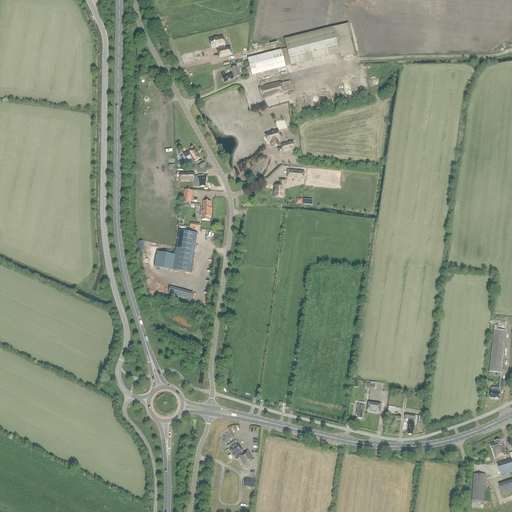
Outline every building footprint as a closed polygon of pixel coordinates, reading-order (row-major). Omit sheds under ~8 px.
[(339,57),(353,54),(349,37),(350,37),(348,24),(282,37),(284,48),(281,49),(285,65),(338,54),(339,57)] [(218,50),(219,57),(231,54),(230,48),(225,49),(224,45),(222,37),(210,40),(212,48),(218,47),(219,50),(218,50)] [(246,57),(249,75),(283,67),(280,50),(246,57)] [(199,51),(187,55),(189,62),(201,58),(199,51)] [(222,74),(222,75),(223,78),(222,78),(224,82),(228,81),(233,79),(240,76),(237,66),(231,68),(233,73),(226,76),(225,74),(224,73),(223,73),(222,73),(222,74)] [(281,84),(281,83),(260,88),(263,100),(288,94),(288,92),(292,91),(290,82),(281,84)] [(278,130),(271,132),(271,133),(266,134),(266,137),(265,138),(265,139),(266,140),(267,140),(268,142),(270,141),(272,147),(279,145),(278,140),(280,139),(278,130)] [(283,153),(295,149),(292,141),(281,144),(283,153)] [(190,155),(194,162),(200,158),(195,148),(185,154),(186,157),(190,155)] [(304,171),(303,171),(288,169),(288,170),(287,170),(286,178),(287,178),(287,179),(303,180),(304,180),(304,171)] [(181,180),(198,180),(198,183),(199,183),(199,187),(205,187),(205,182),(206,182),(206,177),(203,177),(203,176),(198,176),(198,177),(194,177),(194,173),(180,173),(181,180)] [(275,186),(274,197),(283,198),(284,187),(286,187),(286,180),(280,180),(280,186),(275,186)] [(184,190),(183,202),(191,203),(192,191),(190,191),(184,190)] [(211,202),(203,201),(203,208),(201,208),(200,216),(202,216),(202,220),(209,221),(210,217),(211,217),(211,209),(210,209),(211,202)] [(197,234),(180,231),(175,255),(173,270),(191,273),(197,234)] [(175,255),(157,252),(155,267),(173,270),(175,255)] [(191,299),(192,292),(168,286),(167,293),(191,299)] [(489,372),(501,373),(506,331),(494,329),(489,372)] [(491,388),(491,390),(491,391),(490,398),(499,399),(500,392),(499,392),(499,388),(492,387),(491,388)] [(380,413),(381,404),(368,402),(366,411),(380,413)] [(358,416),(357,418),(362,419),(363,413),(364,414),(365,406),(357,405),(356,416),(358,416)] [(387,415),(398,416),(398,413),(394,412),(395,406),(388,405),(387,415)] [(405,414),(405,418),(409,419),(408,423),(407,430),(408,430),(407,434),(412,435),(413,431),(414,423),(422,424),(423,417),(405,414)] [(506,455),(503,445),(501,445),(499,439),(495,441),(495,443),(490,445),(490,446),(491,447),(492,449),(495,458),(506,455)] [(254,460),(248,451),(243,454),(241,452),(243,451),(238,443),(229,449),(234,456),(236,460),(239,458),(244,466),(254,460)] [(511,458),(497,464),(499,472),(501,476),(511,471),(511,458)] [(472,501),(484,501),(485,475),(473,474),(472,501)] [(254,488),(256,480),(246,479),(244,486),(254,488)] [(511,479),(497,484),(500,494),(511,490),(511,479)]
